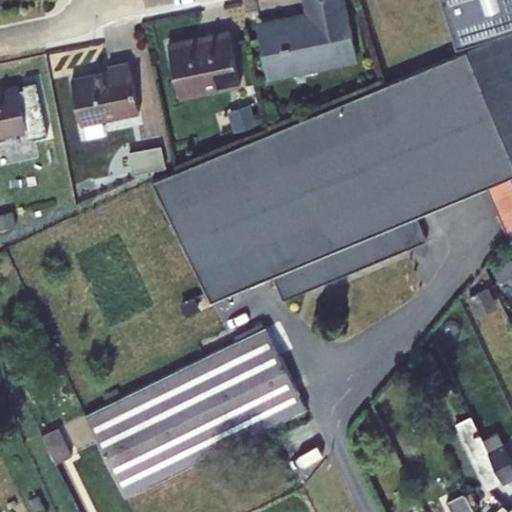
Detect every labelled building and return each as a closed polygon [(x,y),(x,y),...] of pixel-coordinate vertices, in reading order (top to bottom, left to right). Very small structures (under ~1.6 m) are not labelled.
[(305,0),(309,13),(260,23),(271,78),(358,60),(345,0),(305,0)] [(511,0),(442,0),(457,46),(511,27),(511,0)] [(511,29),(466,49),(511,159),(511,29)] [(229,30),(167,43),(179,98),(240,85),(229,30)] [(511,159),(466,49),(152,180),(211,299),(273,273),(284,298),(427,239),(417,214),(487,185),(509,175),(511,174),(511,159)] [(71,78),(80,124),(139,112),(129,61),(108,65),(109,70),(71,78)] [(0,140),(5,139),(4,136),(27,131),(28,138),(47,134),(36,80),(23,82),(24,87),(19,88),(18,83),(0,87),(0,140)] [(249,103),(230,109),(237,129),(256,122),(249,103)] [(162,144),(128,151),(133,173),(166,167),(162,144)] [(511,181),(509,175),(487,185),(509,236),(511,236),(511,181)] [(14,208),(0,211),(0,228),(18,224),(14,208)] [(511,257),(493,266),(499,280),(511,274),(511,257)] [(488,286),(467,296),(477,316),(498,305),(488,286)] [(86,414),(125,494),(306,407),(264,321),(235,335),(238,340),(86,414)] [(420,369),(424,367),(426,374),(420,377),(425,387),(445,377),(440,367),(439,367),(435,360),(436,360),(430,350),(414,359),(420,369)] [(482,437),(471,413),(455,421),(488,487),(502,480),(482,437)] [(64,423),(43,433),(56,462),(72,454),(69,447),(74,445),(64,423)] [(511,459),(498,430),(482,437),(502,480),(504,481),(511,477),(511,459)] [(475,511),(464,489),(446,499),(453,511),(475,511)] [(511,511),(511,504),(508,508),(503,502),(491,511),(511,511)]
